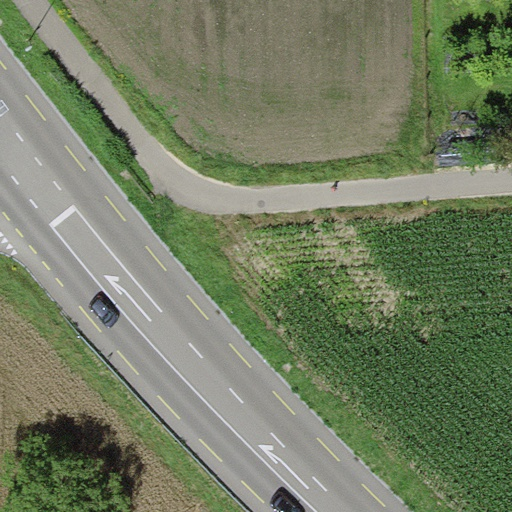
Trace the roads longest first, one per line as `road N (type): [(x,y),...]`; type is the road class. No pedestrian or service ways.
road 1 (residential): [(31,0),(199,203),(511,179)]
road 2 (secondary): [(42,174),(359,511)]
